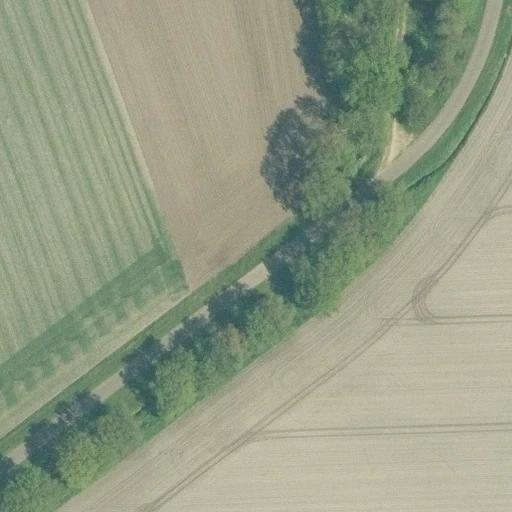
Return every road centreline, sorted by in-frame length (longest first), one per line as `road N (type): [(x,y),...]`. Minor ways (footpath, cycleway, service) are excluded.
road 1 (unclassified): [(0,469),(427,141),(465,86),(493,0)]
road 2 (track): [(401,165),(406,0)]
